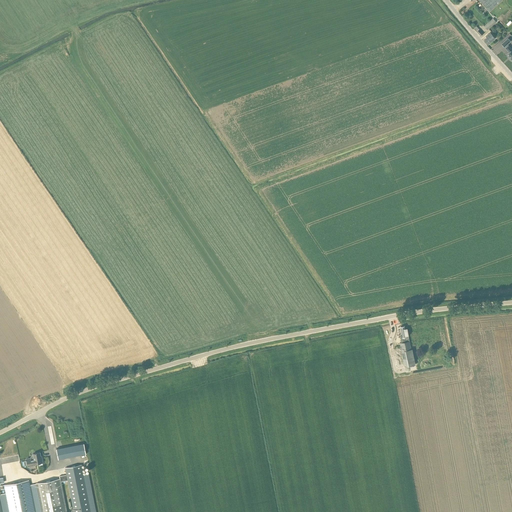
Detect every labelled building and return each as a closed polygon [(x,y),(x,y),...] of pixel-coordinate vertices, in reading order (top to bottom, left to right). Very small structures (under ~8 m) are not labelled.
[(478,0),(489,12),(503,0),(478,0)] [(496,22),(493,18),(484,26),(487,30),(496,22)] [(483,34),(476,26),(473,29),(481,36),(483,34)] [(488,45),(492,41),(494,39),(489,33),(486,37),(487,38),(484,40),(488,45)] [(508,38),(501,44),(504,47),(511,41),(508,38)] [(400,343),(401,348),(405,366),(415,364),(412,348),(411,349),(409,341),(408,336),(407,328),(405,328),(405,326),(400,327),(402,336),(400,336),(401,343),(400,343)] [(84,443),(56,449),(58,459),(86,454),(84,443)] [(28,465),(38,463),(43,462),(42,459),(41,459),(40,452),(33,454),(33,455),(32,455),(31,456),(31,457),(31,458),(27,459),(28,465)] [(36,484),(30,485),(35,511),(67,511),(61,482),(67,480),(73,511),(90,511),(83,474),(82,469),(81,464),(65,468),(66,472),(66,473),(66,475),(60,476),(60,479),(36,483),(36,484)] [(0,486),(0,485),(0,489),(1,489),(5,488),(6,493),(9,511),(35,511),(30,485),(29,480),(0,486)]
